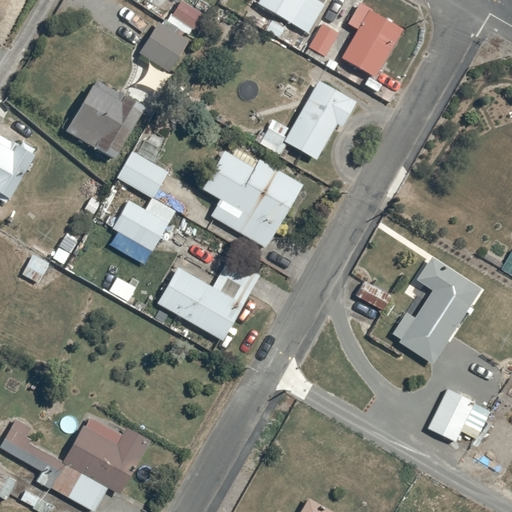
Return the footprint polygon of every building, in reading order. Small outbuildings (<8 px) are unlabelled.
[(201,11),(179,0),(178,0),(169,19),(192,31),(201,11)] [(253,0),(310,35),(328,5),(320,0),(253,0)] [(361,2),(349,26),(360,31),(345,60),(382,79),(408,26),(361,2)] [(163,19),(140,52),(174,74),(196,41),(163,19)] [(336,36),(318,25),(304,47),(323,58),(336,36)] [(96,77),(68,132),(122,162),(152,108),(96,77)] [(361,103),(322,80),(286,142),(320,162),(341,126),(346,129),(361,103)] [(0,204),(4,198),(14,203),(41,156),(0,133),(0,204)] [(169,174),(132,152),(118,175),(155,197),(169,174)] [(222,201),(213,217),(270,251),(309,185),(263,158),(257,169),(230,153),(207,192),(222,201)] [(112,215),(107,223),(154,252),(178,214),(154,198),(147,209),(130,198),(117,219),(112,215)] [(45,263),(28,254),(18,275),(35,283),(45,263)] [(183,267),(161,304),(226,343),(264,278),(234,260),(217,288),(183,267)] [(421,320),(407,313),(396,334),(406,339),(402,346),(437,364),(484,291),(435,261),(422,284),(435,292),(421,320)] [(133,285),(112,275),(104,292),(125,302),(133,285)] [(450,389),(428,426),(457,442),(478,405),(450,389)] [(17,418),(1,446),(42,471),(36,481),(87,511),(101,511),(113,492),(123,498),(152,450),(145,446),(149,439),(132,428),(127,435),(95,416),(67,462),(35,442),(41,432),(17,418)] [(13,481),(0,473),(0,499),(2,501),(13,481)] [(49,511),(52,506),(16,486),(10,498),(35,511),(49,511)] [(332,511),(331,511),(323,511),(326,509),(312,501),(306,511),(332,511)]
